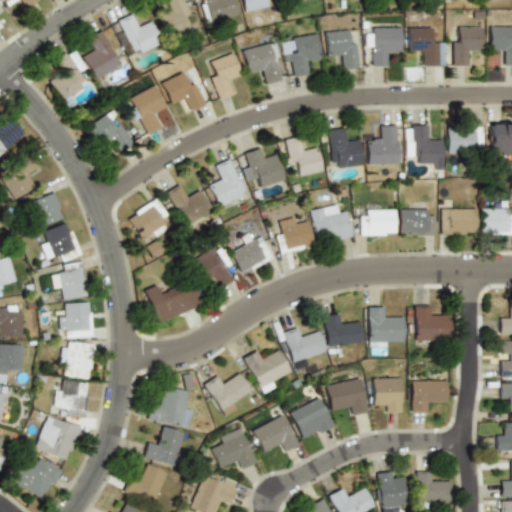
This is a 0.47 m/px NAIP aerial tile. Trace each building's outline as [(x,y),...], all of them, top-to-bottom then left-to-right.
[(0,0),(6,8),(15,2),(21,10),(34,0),(0,0)] [(165,38),(192,28),(181,0),(162,0),(166,9),(155,13),(165,38)] [(231,0),(200,0),(206,21),(235,13),(231,0)] [(239,0),(242,11),(272,4),(271,0),(239,0)] [(149,19),(137,24),(132,14),(117,20),(132,56),(159,44),(149,19)] [(450,36),(450,65),(470,65),(470,51),(480,51),(480,38),(480,25),(460,25),(460,36),(450,36)] [(511,25),(487,25),(487,46),(498,46),(498,64),(511,64),(511,25)] [(416,65),(442,65),(442,44),(434,44),(434,26),(405,27),(406,54),(416,54),(416,65)] [(398,54),(398,27),(368,27),(368,66),(389,66),(389,54),(398,54)] [(324,31),(325,53),(335,53),(336,69),(355,68),(353,29),(324,31)] [(82,40),(88,49),(79,55),(93,79),(118,64),(99,30),(82,40)] [(316,33),(281,38),(287,78),(304,75),(302,65),(320,63),(316,33)] [(281,80),(272,41),(240,49),(247,77),(257,74),(260,85),(281,80)] [(51,61),(59,72),(47,81),(62,103),(85,86),(76,73),(84,67),(69,47),(51,61)] [(215,100),(235,93),(231,81),(240,78),(231,52),(211,58),(214,68),(206,71),(215,100)] [(191,77),(181,82),(177,74),(158,82),(170,107),(180,103),(184,113),(203,105),(191,77)] [(162,125),(157,114),(166,110),(153,85),(128,98),(132,107),(127,109),(140,136),(162,125)] [(101,150),(113,142),(118,149),(129,143),(109,112),(86,127),(101,150)] [(0,153),(22,133),(5,115),(0,120),(0,153)] [(511,134),(507,134),(507,124),(486,124),(486,155),(511,155),(511,134)] [(395,164),(394,125),(376,125),(377,137),(362,137),(362,164),(395,164)] [(424,125),(409,125),(409,134),(402,134),(403,156),(412,156),(412,165),(438,165),(438,144),(425,144),(424,125)] [(324,130),(329,168),(358,164),(355,140),(346,141),(344,127),(324,130)] [(477,151),(476,127),(446,127),(446,151),(477,151)] [(282,140),(290,176),(318,171),(313,147),(303,149),(300,136),(282,140)] [(273,153),(261,156),(258,146),(241,151),(244,163),(238,165),(242,181),(253,178),(255,187),(280,179),(273,153)] [(243,193),(226,158),(207,168),(212,178),(203,182),(215,207),(243,193)] [(0,174),(0,180),(12,199),(30,187),(24,177),(33,172),(24,159),(0,174)] [(181,224),(206,209),(194,190),(184,196),(178,184),(163,193),(181,224)] [(27,201),(38,227),(61,217),(51,191),(27,201)] [(139,242),(160,227),(158,223),(166,218),(152,198),(123,218),(139,242)] [(306,210),(312,236),(322,234),(324,243),(349,237),(343,210),(334,212),(332,204),(306,210)] [(472,208),(437,208),(437,234),(472,234),(472,208)] [(479,208),(479,234),(511,234),(511,208),(479,208)] [(392,209),(357,209),(357,235),(392,235),(392,209)] [(432,234),(432,216),(423,216),(423,209),(396,209),(396,234),(432,234)] [(277,254),(312,245),(305,221),(292,224),(290,217),(274,221),(277,233),(272,234),(277,254)] [(40,231),(43,239),(38,241),(45,260),(74,249),(64,222),(40,231)] [(238,273),(267,257),(255,236),(226,252),(238,273)] [(147,258),(162,251),(156,239),(141,246),(147,258)] [(215,258),(209,248),(188,261),(202,284),(209,280),(215,289),(229,280),(224,272),(230,268),(222,254),(215,258)] [(0,257),(0,287),(13,285),(7,256),(0,257)] [(81,261),(58,264),(60,275),(51,276),(53,290),(61,289),(62,298),(85,295),(81,261)] [(154,323),(198,306),(189,282),(158,294),(154,284),(141,289),(154,323)] [(497,333),(511,333),(511,301),(507,301),(507,313),(497,313),(497,333)] [(88,337),(88,302),(62,302),(62,337),(88,337)] [(412,340),(439,340),(439,316),(431,316),(431,306),(412,306),(412,340)] [(365,343),(400,343),(400,307),(365,307),(365,343)] [(0,337),(19,337),(18,308),(0,308),(0,337)] [(340,322),(339,313),(321,314),(323,345),(359,343),(357,321),(340,322)] [(316,328),(293,336),(291,328),(278,333),(288,363),(323,352),(316,328)] [(511,376),(511,340),(496,341),(496,352),(506,352),(506,357),(496,357),(496,376),(511,376)] [(88,342),(58,342),(58,376),(88,376),(88,342)] [(0,382),(7,382),(7,373),(19,372),(19,343),(0,343),(0,382)] [(257,393),(275,385),(271,375),(285,369),(277,350),(259,358),(256,349),(241,356),(257,393)] [(248,390),(239,373),(221,383),(217,375),(202,383),(220,415),(235,407),(231,399),(248,390)] [(358,377),(323,384),(328,409),(346,405),(348,415),(365,412),(358,377)] [(370,377),(370,401),(379,401),(379,412),(398,412),(398,377),(370,377)] [(443,380),(407,380),(407,411),(426,411),(426,401),(443,401),(443,380)] [(53,381),(51,404),(58,405),(58,416),(82,417),(84,382),(53,381)] [(507,415),(511,415),(511,382),(496,382),(496,402),(507,402),(507,415)] [(144,419),(185,427),(190,403),(180,401),(182,390),(161,386),(157,403),(148,401),(144,419)] [(287,414),(300,440),(330,425),(317,399),(287,414)] [(295,445),(282,414),(248,429),(258,451),(275,443),(279,452),(295,445)] [(32,450),(66,461),(77,426),(43,415),(32,450)] [(492,431),(492,450),(511,450),(511,422),(502,422),(502,431),(492,431)] [(145,441),(140,457),(169,467),(181,432),(161,425),(155,444),(145,441)] [(214,437),(218,447),(209,451),(216,468),(234,461),(237,468),(253,462),(240,427),(214,437)] [(58,469),(34,456),(29,465),(19,460),(7,482),(41,500),(58,469)] [(511,496),(511,461),(507,461),(507,480),(497,480),(497,496),(511,496)] [(163,471),(144,464),(135,485),(126,481),(121,493),(149,504),(163,471)] [(187,508),(196,511),(211,511),(217,498),(227,503),(235,484),(202,470),(187,508)] [(390,470),(372,473),(377,511),(389,511),(395,511),(394,504),(403,503),(400,479),(392,480),(390,470)] [(412,471),(412,502),(448,502),(448,482),(431,482),(431,471),(412,471)] [(326,494),(334,511),(369,511),(372,511),(362,488),(343,496),(340,488),(326,494)] [(327,511),(320,497),(304,505),(307,511),(327,511)] [(146,511),(147,510),(126,500),(120,511),(113,511),(109,510),(107,511),(146,511)] [(511,511),(511,500),(498,500),(498,511),(511,511)]
